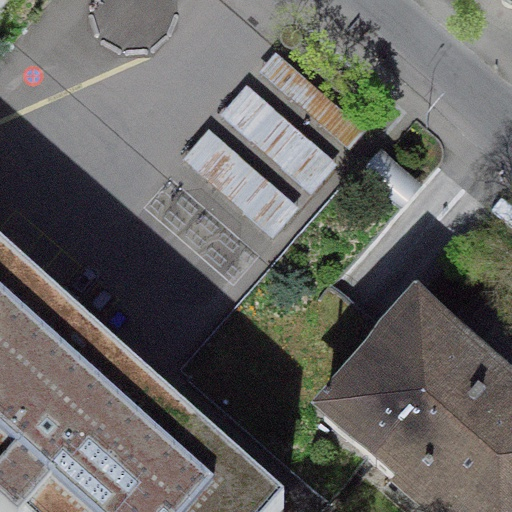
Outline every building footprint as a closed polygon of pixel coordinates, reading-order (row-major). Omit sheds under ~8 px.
[(0,0),(0,511),(265,511),(245,494),(243,496),(0,284),(0,13),(11,0),(0,0)] [(279,58),(262,77),(353,155),(370,136),(279,58)] [(250,91),(224,122),(314,200),(341,169),(250,91)] [(211,136),(185,166),(276,244),(302,214),(211,136)] [(387,158),(367,181),(408,215),(428,192),(387,158)] [(511,511),(511,398),(455,349),(418,315),(325,423),(428,511),(511,511)]
